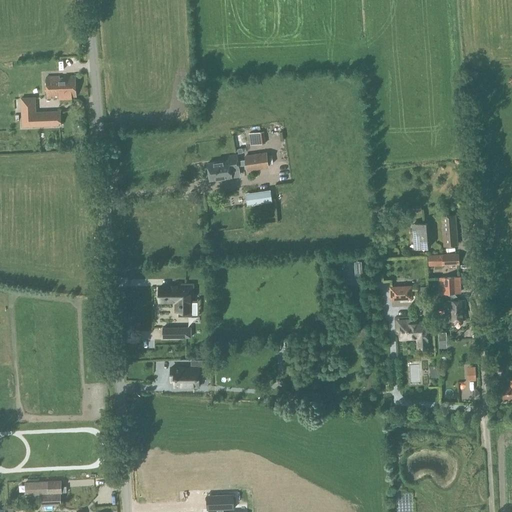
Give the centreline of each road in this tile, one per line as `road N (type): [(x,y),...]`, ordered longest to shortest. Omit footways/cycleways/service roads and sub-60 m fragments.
road 1 (unclassified): [(126,511),(87,0)]
road 2 (unclassified): [(490,511),(470,204)]
